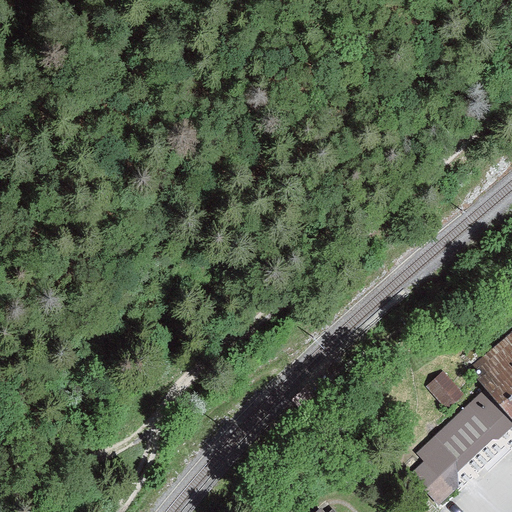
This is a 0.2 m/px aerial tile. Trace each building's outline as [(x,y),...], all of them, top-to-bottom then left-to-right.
[(511,339),(474,373),(492,394),(511,417),(511,339)] [(450,377),(434,390),(453,414),(469,400),(450,377)] [(314,396),(306,388),(292,402),(301,410),(314,396)] [(421,458),(431,469),(418,479),(445,511),(459,499),(462,502),(511,455),(511,417),(492,394),(421,458)] [(77,511),(53,487),(27,511),(77,511)]
